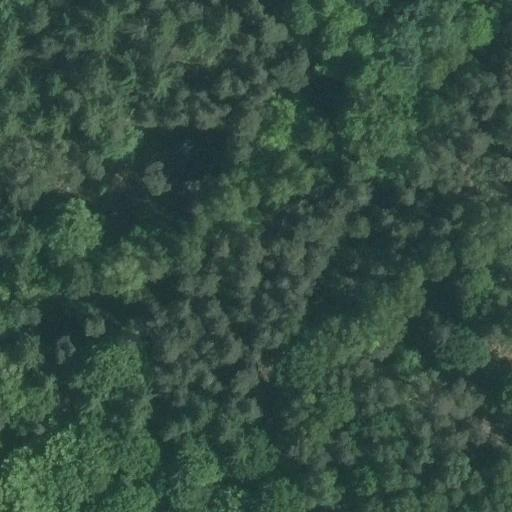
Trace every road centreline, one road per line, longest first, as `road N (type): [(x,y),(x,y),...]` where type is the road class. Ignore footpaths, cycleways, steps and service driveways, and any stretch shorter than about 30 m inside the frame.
road 1 (track): [(244,456),(325,292),(386,109),(450,48),(467,0)]
road 2 (track): [(0,361),(244,456)]
road 3 (track): [(382,511),(244,456)]
